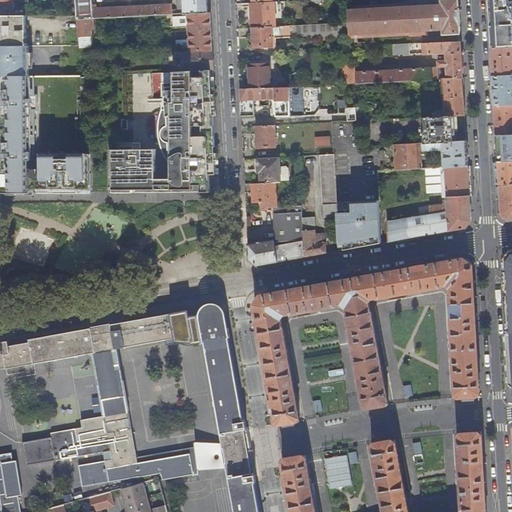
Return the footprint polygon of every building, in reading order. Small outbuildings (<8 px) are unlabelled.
[(0,0),(0,8),(14,8),(14,2),(27,2),(27,0),(0,0)] [(75,0),(76,16),(76,19),(78,19),(94,18),(176,14),(175,10),(172,10),(172,5),(93,9),(91,0),(75,0)] [(184,0),(185,14),(189,14),(209,13),(208,0),(184,0)] [(408,0),(408,3),(348,7),(349,22),(350,37),(410,35),(410,36),(460,34),(460,24),(461,24),(460,8),(459,8),(459,4),(458,0),(408,0)] [(511,0),(488,0),(489,12),(490,31),(491,47),(511,46),(511,0)] [(253,3),(252,3),(253,28),(272,27),(277,26),(275,2),(253,3)] [(190,52),(213,51),(212,32),(211,13),(209,13),(189,14),(189,15),(189,25),(189,39),(190,49),(190,52)] [(26,16),(0,15),(0,45),(28,45),(28,43),(26,43),(26,16)] [(189,25),(189,15),(174,15),(174,25),(189,25)] [(94,29),(94,18),(78,19),(78,26),(77,26),(78,37),(90,36),(91,29),(94,29)] [(295,41),(350,37),(349,22),(294,25),(295,41)] [(272,27),(273,43),(277,43),(277,38),(293,38),(293,25),(277,26),(272,27)] [(272,27),(253,28),(254,47),(273,46),(273,43),(272,27)] [(190,49),(189,39),(176,40),(176,49),(190,49)] [(407,71),(356,73),(357,83),(363,83),(443,79),(463,78),(463,62),(462,41),(423,43),(424,54),(447,53),(447,61),(439,61),(439,67),(437,69),(433,69),(407,71)] [(409,43),(393,44),(394,54),(409,53),(409,43)] [(0,45),(0,75),(28,75),(28,45),(0,45)] [(511,46),(491,47),(492,61),(493,76),(511,74),(511,46)] [(211,69),(214,69),(214,61),(213,51),(190,52),(178,52),(179,71),(211,69)] [(249,63),(250,89),(271,88),(270,76),(267,76),(266,63),(249,63)] [(356,73),(356,64),(343,65),(343,73),(346,73),(346,84),(357,83),(356,73)] [(211,84),(211,69),(179,71),(174,71),(173,71),(174,86),(164,87),(165,102),(171,101),(172,108),(166,109),(167,125),(165,126),(163,129),(161,132),(161,133),(161,136),(163,140),(165,142),(167,143),(169,144),(169,159),(172,159),(171,179),(157,179),(157,156),(156,154),(155,152),(154,151),(151,149),(142,149),(134,149),(111,149),(111,186),(113,186),(113,189),(120,189),(120,191),(126,192),(126,189),(211,189),(210,174),(208,147),(215,146),(215,144),(214,129),(214,115),(211,115),(211,84)] [(511,74),(493,76),(494,93),(494,98),(494,105),(511,104),(511,74)] [(0,75),(0,193),(34,193),(34,188),(37,188),(37,193),(90,191),(90,160),(90,158),(90,152),(36,153),(37,158),(34,158),(33,109),(36,109),(36,94),(33,94),(33,88),(28,88),(28,75),(0,75)] [(445,98),(464,97),(464,89),(463,78),(443,79),(444,98),(445,98)] [(305,114),(304,86),(271,88),(250,89),(240,89),(241,111),(242,116),(255,116),(255,117),(271,116),(270,106),(255,107),(255,100),(275,99),(276,116),(305,114)] [(435,117),(465,115),(465,108),(464,97),(445,98),(445,110),(434,111),(435,117)] [(511,104),(494,105),(495,121),(496,134),(511,133),(511,104)] [(357,112),(347,112),(348,121),(357,121),(357,112)] [(425,143),(467,141),(466,131),(465,115),(435,117),(424,117),(425,143)] [(276,125),(257,126),(258,138),(256,140),(255,145),(259,148),(277,147),(276,125)] [(511,133),(496,134),(497,149),(497,162),(511,160),(511,133)] [(316,145),(331,144),(331,137),(316,137),(316,145)] [(430,168),(468,166),(468,155),(467,141),(425,143),(422,144),(422,151),(437,150),(444,152),(445,163),(430,163),(430,168)] [(396,145),(397,170),(423,168),(422,151),(422,144),(396,145)] [(218,149),(218,146),(215,146),(208,147),(210,174),(217,174),(216,160),(219,160),(218,149)] [(337,213),(333,155),(321,155),(324,215),(337,214),(337,213)] [(279,157),(255,159),(255,170),(258,170),(258,183),(275,183),(280,182),(280,181),(280,167),(279,157)] [(511,160),(497,162),(498,176),(499,185),(511,183),(511,160)] [(430,168),(428,168),(429,191),(442,191),(443,205),(430,206),(430,207),(420,208),(421,216),(387,222),(388,242),(420,236),(430,234),(467,227),(471,221),(470,195),(469,174),(468,166),(430,168)] [(286,167),(280,167),(280,181),(289,181),(288,169),(286,167)] [(258,183),(253,184),(254,202),(262,202),(262,208),(276,208),(275,183),(258,183)] [(511,183),(499,185),(500,200),(500,215),(506,220),(511,219),(511,183)] [(362,201),(364,246),(366,246),(366,242),(376,241),(376,244),(382,243),(380,200),(362,201)] [(337,214),(339,247),(345,246),(355,244),(355,248),(364,246),(362,201),(352,201),(353,209),(343,209),(344,213),(337,213),(337,214)] [(276,214),(278,243),(280,242),(304,241),(304,240),(303,218),(303,212),(276,214)] [(304,244),(305,257),(322,254),(327,253),(326,243),(325,243),(325,236),(316,236),(315,217),(303,218),(304,240),(304,241),(304,244)] [(275,240),(248,244),(249,259),(257,265),(281,261),(305,257),(304,244),(280,246),(280,242),(278,243),(275,243),(275,240)] [(511,249),(509,250),(503,259),(505,301),(506,333),(511,332),(511,249)] [(274,416),(276,425),(282,424),(293,422),(299,421),(283,328),(282,329),(280,320),(283,315),(291,313),(292,315),(334,307),(334,306),(342,305),(347,307),(349,316),(348,316),(365,409),(389,404),(372,312),(370,311),(369,302),(371,299),(379,298),(380,299),(440,287),(440,286),(447,285),(451,288),(451,295),(450,296),(456,398),(462,398),(474,397),(480,397),(472,266),(463,259),(261,296),(254,305),(274,416)] [(207,305),(205,307),(203,309),(201,312),(200,316),(200,318),(172,324),(170,314),(121,323),(121,321),(80,328),(80,330),(41,337),(11,343),(10,344),(10,346),(8,346),(8,341),(1,342),(1,343),(0,343),(0,369),(5,368),(5,369),(93,353),(104,416),(80,420),(82,428),(51,433),(52,439),(48,439),(49,446),(28,450),(31,465),(55,461),(52,445),(53,445),(56,460),(103,452),(110,451),(112,460),(104,461),(78,465),(81,486),(160,473),(163,480),(193,475),(189,448),(136,457),(117,349),(174,338),(175,339),(202,334),(218,425),(219,425),(220,433),(219,434),(221,444),(223,452),(224,452),(225,460),(224,460),(226,468),(227,479),(228,479),(230,487),(229,488),(233,511),(260,511),(250,451),(228,328),(227,328),(224,312),(221,308),(217,305),(212,304),(207,305)] [(293,422),(282,424),(282,429),(285,432),(292,430),(294,427),(293,422)] [(315,511),(305,456),(282,460),(291,511),(485,511),(482,433),(458,433),(462,509),(463,510),(463,511),(408,511),(395,440),(372,444),(384,511),(315,511)] [(423,453),(421,442),(413,444),(415,454),(423,453)] [(198,471),(226,468),(224,460),(225,460),(224,452),(223,452),(221,444),(196,443),(198,471)] [(358,463),(356,449),(349,450),(351,464),(358,463)] [(103,452),(104,461),(112,460),(110,451),(103,452)] [(20,511),(18,495),(21,495),(15,461),(12,461),(11,452),(0,454),(0,509),(0,511),(20,511)] [(166,511),(165,506),(149,510),(142,483),(120,489),(126,511),(166,511)] [(114,506),(110,492),(90,497),(94,511),(114,506)]
